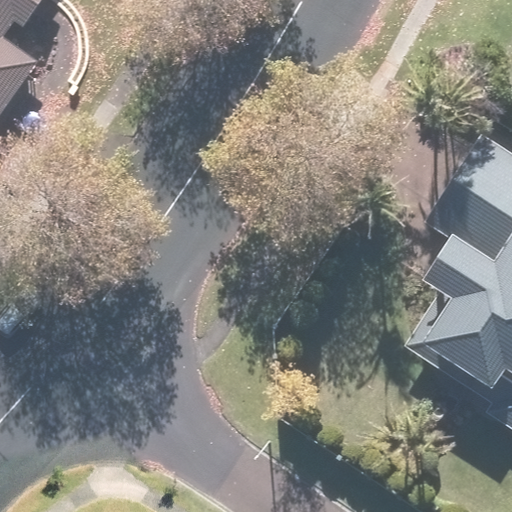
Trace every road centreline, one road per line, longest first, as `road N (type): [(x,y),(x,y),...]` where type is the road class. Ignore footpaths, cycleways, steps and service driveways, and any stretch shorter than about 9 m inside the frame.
road 1 (tertiary): [(58,358),(213,146),(298,0)]
road 2 (residential): [(58,358),(296,511)]
